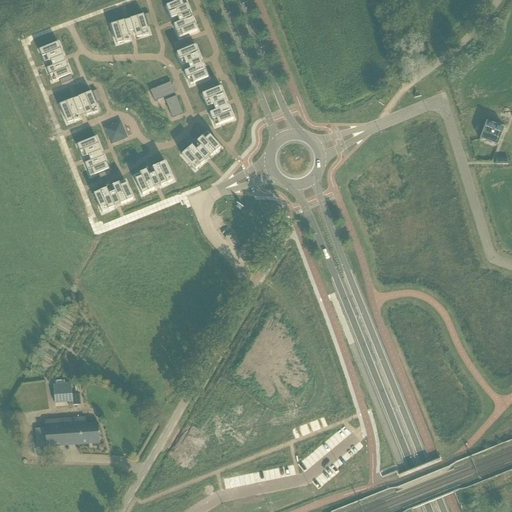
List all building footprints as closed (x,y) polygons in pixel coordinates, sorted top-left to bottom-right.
[(184,0),(181,1),(166,7),(171,20),(190,13),(187,6),(184,0)] [(143,15),(130,20),(135,35),(136,39),(142,37),(149,35),(143,15)] [(192,19),(174,26),(177,33),(179,39),(183,38),(198,32),(192,19)] [(124,21),(111,26),(115,41),(117,45),(123,43),(130,41),(124,21)] [(43,49),(39,51),(42,57),(44,64),(63,56),(58,43),(43,49)] [(195,47),(177,54),(180,61),(182,67),(186,66),(201,60),(195,47)] [(51,68),(47,70),(49,75),(52,82),(71,75),(66,62),(51,68)] [(203,66),(184,73),(187,80),(190,86),(193,85),(208,78),(203,66)] [(170,83),(150,91),(154,102),(175,94),(170,83)] [(221,88),(202,96),(205,103),(207,108),(211,107),(226,101),(221,88)] [(91,93),(78,98),(84,113),(86,117),(92,114),(99,111),(91,93)] [(176,96),(165,101),(172,119),(183,114),(176,96)] [(72,100),(60,106),(66,120),(67,124),(73,122),(80,119),(72,100)] [(228,107),(210,115),(212,121),(215,127),(219,126),(233,120),(228,107)] [(486,122),(480,140),(497,146),(504,129),(486,122)] [(120,123),(105,129),(111,145),(127,138),(120,123)] [(202,138),(197,142),(210,158),(221,149),(210,136),(207,133),(202,138)] [(81,144),(77,146),(80,152),(83,159),(101,151),(96,138),(81,144)] [(192,147),(182,156),(192,168),(195,171),(205,162),(192,147)] [(89,163),(85,165),(87,170),(90,177),(109,170),(104,157),(89,163)] [(165,163),(152,169),(161,187),(167,184),(173,182),(172,178),(165,163)] [(140,175),(134,177),(136,181),(142,196),(155,190),(146,172),(140,175)] [(119,184),(112,187),(121,205),(133,200),(127,185),(125,181),(119,184)] [(106,190),(94,195),(100,210),(102,214),(108,211),(115,208),(106,190)] [(71,384),(53,385),(55,403),(73,402),(73,406),(82,405),(81,394),(72,395),(71,384)] [(44,422),(45,428),(35,429),(36,448),(100,443),(98,424),(86,425),(86,419),(44,422)]
